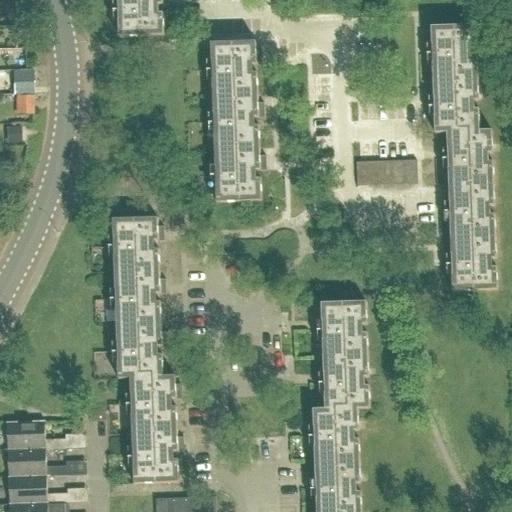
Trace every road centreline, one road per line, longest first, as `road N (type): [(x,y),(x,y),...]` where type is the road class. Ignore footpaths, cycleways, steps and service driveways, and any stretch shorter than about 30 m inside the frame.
road 1 (tertiary): [(0,305),(58,179),(67,132),(69,89),(54,0)]
road 2 (residential): [(410,213),(360,214),(342,190),(339,48),(276,23),(275,0)]
road 3 (residential): [(248,511),(247,491),(221,454),(216,268)]
